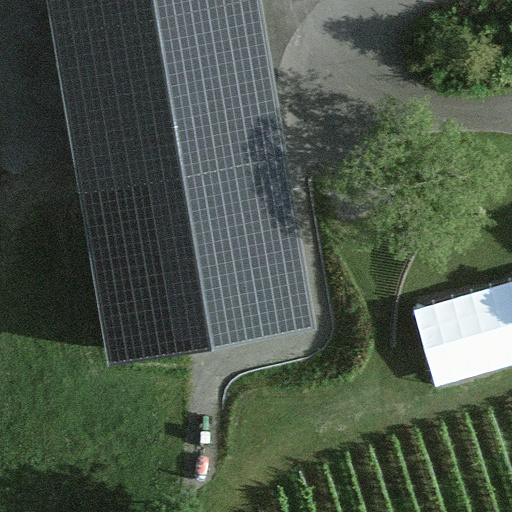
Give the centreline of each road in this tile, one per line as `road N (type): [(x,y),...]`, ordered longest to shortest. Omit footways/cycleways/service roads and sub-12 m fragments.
road 1 (track): [(511,307),(492,321),(439,331),(407,327),(384,305),(362,241),(342,133),(333,0)]
road 2 (track): [(341,119),(511,115)]
